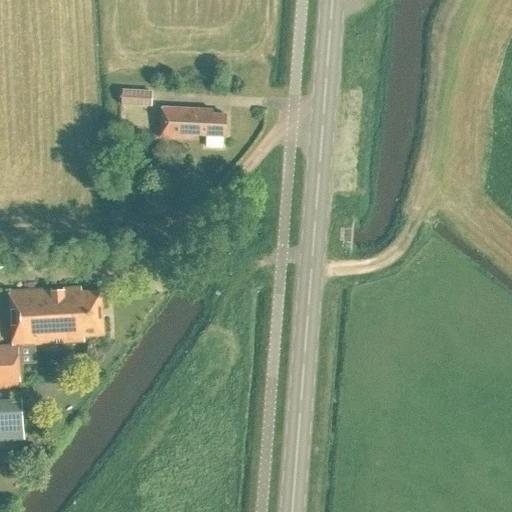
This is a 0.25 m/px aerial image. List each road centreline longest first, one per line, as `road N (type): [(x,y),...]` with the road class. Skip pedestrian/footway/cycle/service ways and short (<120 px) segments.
road 1 (secondary): [(292,511),(332,0)]
road 2 (track): [(323,113),(292,110),(175,246),(110,276)]
